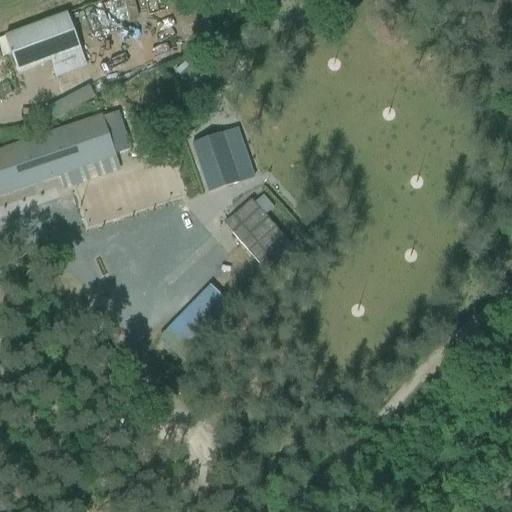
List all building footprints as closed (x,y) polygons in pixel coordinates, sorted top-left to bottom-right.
[(4,37),(18,75),(80,52),(66,14),(4,37)] [(0,195),(46,180),(113,157),(100,119),(33,142),(0,152),(0,195)] [(240,227),(230,236),(262,273),(290,249),(250,202),(232,218),(240,227)] [(102,263),(113,278),(128,267),(116,252),(102,263)] [(179,358),(234,307),(213,284),(158,335),(179,358)]
